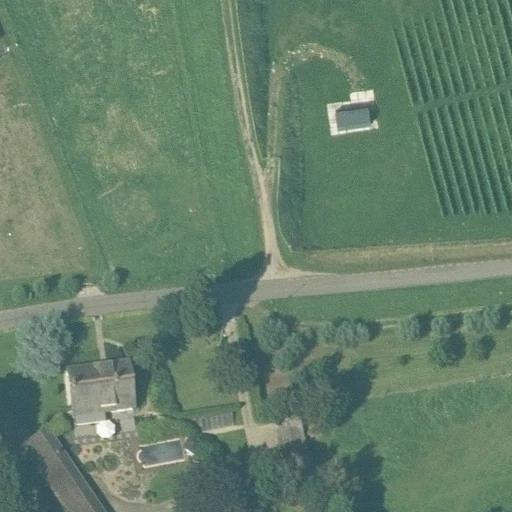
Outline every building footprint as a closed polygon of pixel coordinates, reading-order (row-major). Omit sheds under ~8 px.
[(337,129),(370,124),(367,107),(334,112),(337,129)] [(127,365),(68,372),(73,418),(133,410),(127,365)] [(313,489),(300,417),(273,422),(286,494),(313,489)] [(102,511),(48,431),(21,449),(63,511),(102,511)] [(181,443),(143,448),(145,462),(183,458),(181,443)]
